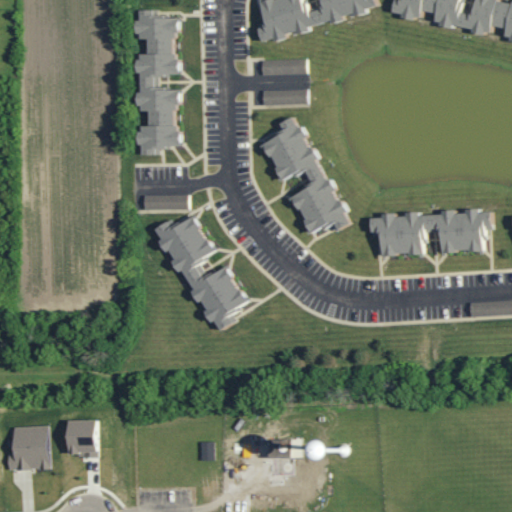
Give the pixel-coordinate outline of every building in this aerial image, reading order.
[(305,0),(265,0),(260,2),(267,27),(259,29),(263,44),(288,37),(287,34),(379,10),(376,0),(321,0),(323,9),(309,13),(305,0)] [(511,2),(499,2),(497,0),(476,0),(472,13),(468,14),(464,13),(463,0),(398,0),(394,12),(414,20),(422,16),(424,10),(437,14),(437,16),(442,27),(470,27),(473,32),(483,35),(492,31),(492,27),(507,27),(507,37),(511,39),(511,2)] [(179,73),(180,69),(174,46),(179,24),(179,21),(155,15),(154,12),(141,9),(136,28),(139,38),(149,41),(146,54),(140,55),(137,68),(138,73),(143,74),(138,96),(141,110),(151,112),(148,125),(140,127),(138,137),(142,155),(180,145),(181,140),(176,117),(182,92),(157,87),(155,79),(179,73)] [(263,76),(308,75),(308,59),(263,61),(263,76)] [(309,90),(263,91),(264,106),(309,104),(309,90)] [(283,182),(305,171),(313,187),(293,196),(312,234),(333,224),(337,231),(352,224),(346,213),(345,214),(297,116),(279,125),(283,134),(264,144),(283,182)] [(190,195),(144,197),(145,211),(190,210),(190,195)] [(442,253),(487,251),(486,230),(493,230),(492,210),(467,212),(467,214),(457,214),(457,210),(443,211),(443,213),(406,215),(406,214),(382,216),(382,218),(372,218),(373,236),(381,236),(382,257),(427,254),(426,233),(441,232),(442,253)] [(216,253),(194,216),(172,229),(168,222),(156,230),(162,240),(163,240),(217,333),(233,324),(228,315),(249,303),(227,267),(205,280),(196,265),(216,253)] [(472,317),(511,314),(511,301),(471,303),(472,317)] [(98,457),(99,421),(69,420),(69,457),(98,457)] [(14,428),(15,441),(9,441),(9,448),(10,448),(11,471),(50,469),(49,426),(14,428)] [(303,440),(269,441),(270,459),(303,458),(303,440)] [(215,442),(201,442),(202,461),(215,461),(215,442)]
